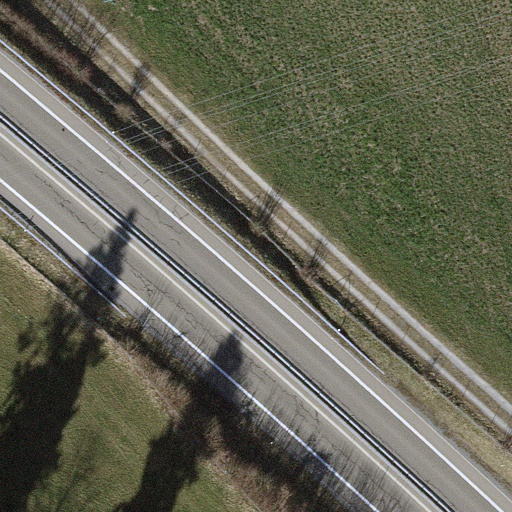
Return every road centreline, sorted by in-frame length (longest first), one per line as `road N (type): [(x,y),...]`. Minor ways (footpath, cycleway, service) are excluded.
road 1 (trunk): [(481,511),(0,89)]
road 2 (track): [(511,422),(54,0)]
road 3 (trunk): [(0,157),(402,511)]
